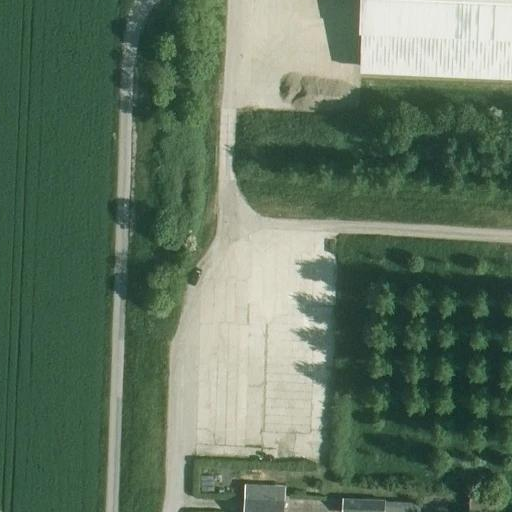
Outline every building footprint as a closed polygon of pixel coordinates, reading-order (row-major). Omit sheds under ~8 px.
[(511,0),(364,0),(362,67),(511,73),(511,0)] [(329,315),(327,349),(343,350),(348,266),(324,264),(321,315),(329,315)] [(153,437),(151,473),(173,475),(175,451),(160,450),(160,438),(153,437)] [(300,477),(323,477),(322,469),(300,469),(300,477)] [(501,511),(502,491),(470,490),(469,511),(501,511)] [(284,511),(285,500),(245,498),(244,511),(284,511)] [(404,511),(405,503),(362,501),(361,511),(404,511)]
